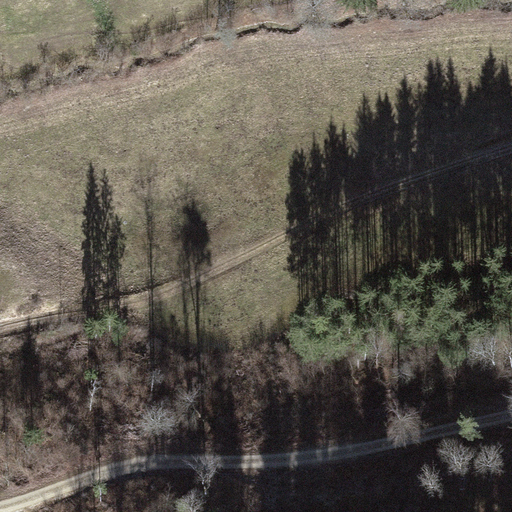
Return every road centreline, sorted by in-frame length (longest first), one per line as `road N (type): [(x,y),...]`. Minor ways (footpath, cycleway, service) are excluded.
road 1 (track): [(511,152),(116,307),(0,337)]
road 2 (track): [(511,416),(298,459),(141,464),(0,508)]
